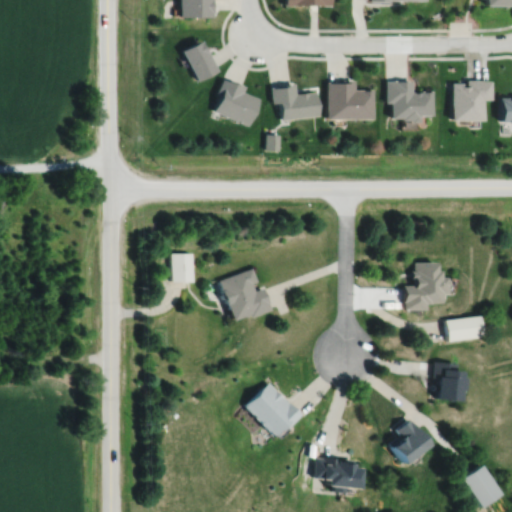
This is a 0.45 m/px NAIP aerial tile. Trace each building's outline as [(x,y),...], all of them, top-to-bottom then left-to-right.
[(175,0),(175,16),(207,16),(207,0),(175,0)] [(177,50),(193,81),(213,71),(197,40),(177,50)] [(219,79),(212,94),(217,96),(210,111),(244,126),(256,99),(239,91),(242,86),(226,79),(225,82),(219,79)] [(322,81),(322,120),(367,120),(368,89),(349,89),(349,80),(336,80),(336,82),(322,81)] [(381,81),(381,103),(387,103),(387,119),(397,119),(397,121),(406,121),(406,123),(415,123),(415,116),(428,116),(428,91),(417,91),(417,92),(408,92),(408,80),(390,80),(390,81),(381,81)] [(446,83),(446,121),(478,121),(478,99),(486,99),(486,81),(478,81),(478,80),(461,80),(461,87),(458,87),(458,83),(446,83)] [(267,87),(269,103),(276,102),(277,120),(314,116),(312,92),(305,93),(305,91),(292,93),(290,83),(274,85),(274,86),(267,87)] [(495,97),(495,123),(502,123),(502,124),(511,124),(511,95),(507,95),(507,98),(506,98),(506,97),(495,97)] [(168,251),(168,279),(189,279),(189,251),(168,251)] [(409,260),(409,268),(406,268),(406,277),(409,277),(409,283),(398,283),(398,300),(399,300),(399,307),(421,307),(421,301),(425,301),(425,300),(436,300),(436,291),(441,291),(441,283),(443,283),(443,278),(441,278),(441,275),(436,275),(436,268),(432,268),(432,260),(409,260)] [(216,278),(219,288),(218,288),(220,293),(219,293),(221,297),(222,297),(226,307),(230,318),(246,312),(247,315),(267,307),(265,301),(260,286),(252,289),(249,281),(254,279),(249,266),(216,278)] [(440,318),(443,339),(478,335),(475,313),(440,318)] [(428,359),(426,376),(430,376),(429,383),(427,382),(426,389),(428,389),(427,397),(450,399),(451,387),(458,388),(459,376),(453,375),(453,369),(449,369),(450,362),(428,359)] [(265,380),(241,403),(242,404),(241,405),(248,412),(249,411),(252,415),(251,416),(255,419),(256,418),(258,420),(257,421),(264,429),(265,428),(271,434),(282,423),(284,426),(298,413),(285,400),(284,401),(265,380)] [(382,441),(385,445),(384,446),(397,463),(423,443),(404,417),(390,428),(394,433),(382,441)] [(311,456),(309,477),(323,478),(323,484),(329,485),(329,490),(340,491),(341,486),(355,488),(358,466),(350,466),(350,462),(349,462),(350,458),(340,457),(340,460),(334,459),(335,457),(319,455),(319,457),(311,456)] [(457,477),(476,506),(497,492),(478,463),(457,477)]
